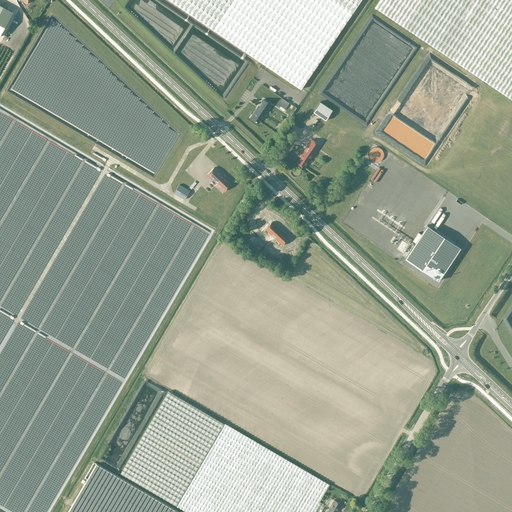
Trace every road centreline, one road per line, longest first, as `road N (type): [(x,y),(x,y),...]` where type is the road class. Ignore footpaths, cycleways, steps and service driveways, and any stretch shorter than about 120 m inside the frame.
road 1 (secondary): [(388,288),(81,0)]
road 2 (unclassified): [(367,511),(452,371)]
